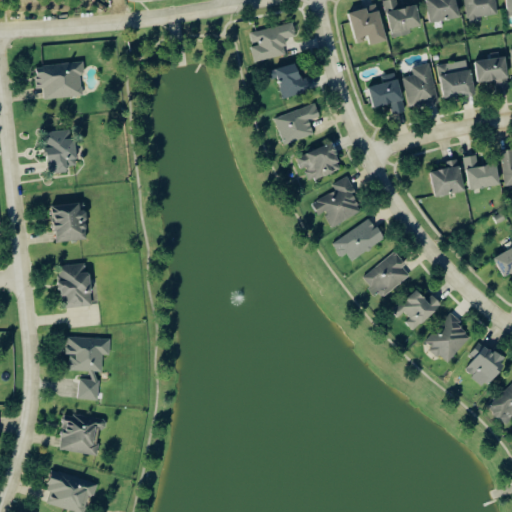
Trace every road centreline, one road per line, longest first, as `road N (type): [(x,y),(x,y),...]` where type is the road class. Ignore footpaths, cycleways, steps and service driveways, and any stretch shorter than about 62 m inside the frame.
road 1 (residential): [(0,66),(32,382),(1,511)]
road 2 (residential): [(317,0),(348,110),(395,202),(464,285),(511,326)]
road 3 (residential): [(0,29),(147,19),(251,0)]
road 4 (residential): [(511,117),(367,153)]
